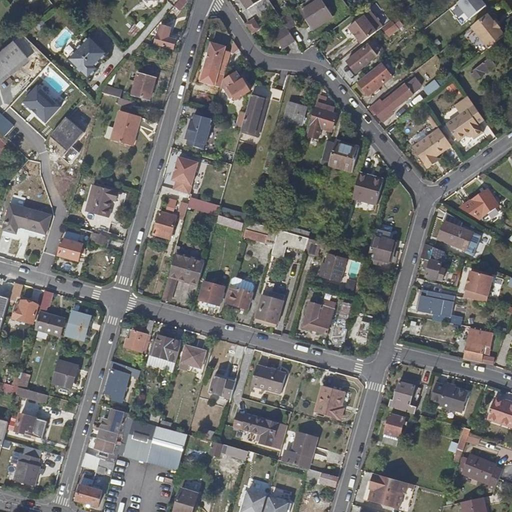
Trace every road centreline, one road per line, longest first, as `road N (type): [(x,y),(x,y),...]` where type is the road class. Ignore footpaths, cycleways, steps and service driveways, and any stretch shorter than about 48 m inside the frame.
road 1 (residential): [(204,0),(118,300)]
road 2 (residential): [(429,198),(318,71),(263,60),(209,0)]
road 3 (residential): [(118,300),(379,373)]
road 4 (residential): [(118,300),(59,511)]
road 5 (residential): [(386,350),(429,198)]
road 6 (residential): [(340,511),(379,373)]
road 7 (residential): [(511,382),(386,350)]
road 8 (residential): [(0,267),(118,300)]
